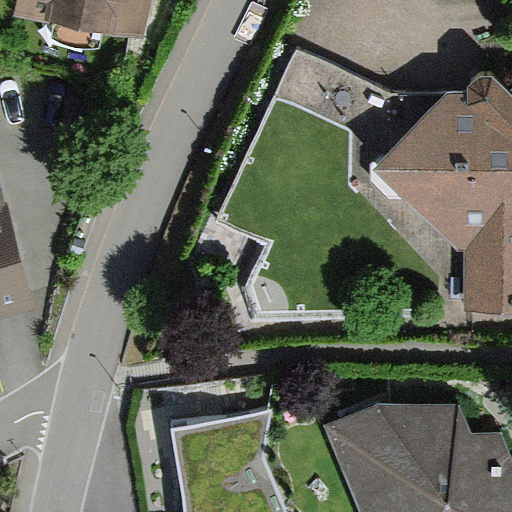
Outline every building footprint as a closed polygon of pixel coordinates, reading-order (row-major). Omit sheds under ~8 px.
[(29,0),(29,1),(153,26),(157,0),(29,0)] [(511,90),(510,92),(496,82),(483,81),(468,97),(447,98),(378,175),(468,263),(466,313),(511,313),(511,90)] [(0,314),(14,311),(0,260),(0,314)] [(511,511),(511,434),(482,438),(467,409),(387,404),(337,427),(369,511),(511,511)] [(263,411),(164,417),(174,511),(275,511),(276,511),(254,459),(263,411)]
